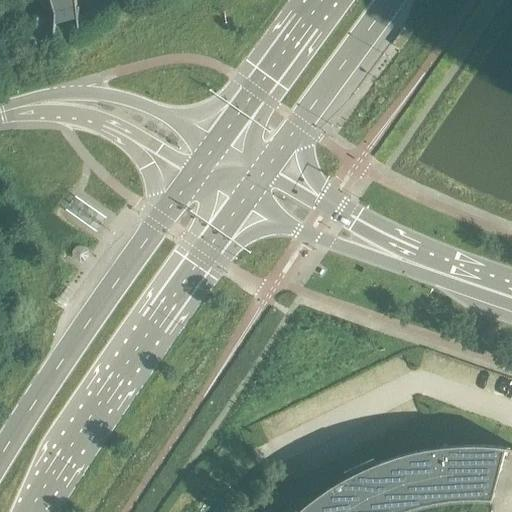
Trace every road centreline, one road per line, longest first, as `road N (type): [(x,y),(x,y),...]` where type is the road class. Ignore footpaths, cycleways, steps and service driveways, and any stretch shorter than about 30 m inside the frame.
road 1 (primary): [(31,511),(246,198)]
road 2 (primary): [(162,220),(0,460)]
road 3 (tertiary): [(246,198),(310,237),(511,306)]
road 4 (unclassified): [(216,146),(155,110),(102,94),(40,98),(0,113)]
road 5 (primary): [(323,0),(216,146)]
road 6 (tertiary): [(511,276),(361,214)]
road 7 (primary): [(301,125),(393,0)]
road 8 (unclassified): [(92,117),(147,167),(162,220)]
